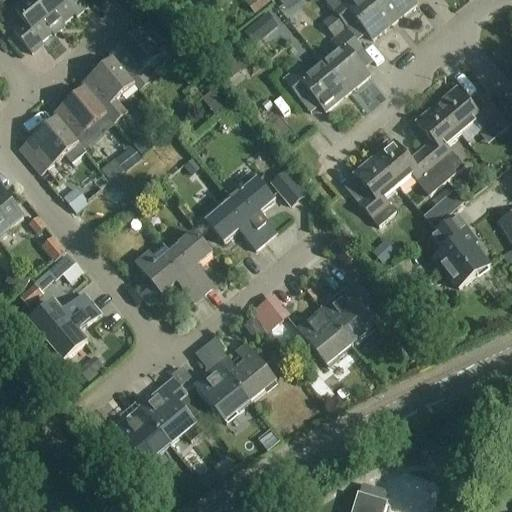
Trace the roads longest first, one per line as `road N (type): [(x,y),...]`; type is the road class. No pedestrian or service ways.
road 1 (tertiary): [(224,511),(278,472),(511,359)]
road 2 (residential): [(158,344),(1,147)]
road 3 (residential): [(158,344),(188,347),(312,244)]
road 4 (residential): [(329,160),(391,111),(409,76),(454,36)]
